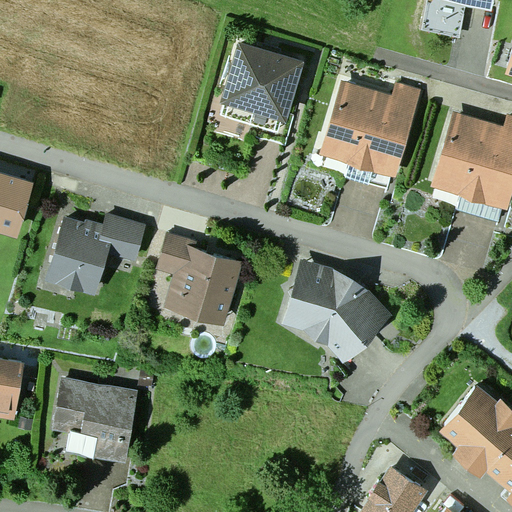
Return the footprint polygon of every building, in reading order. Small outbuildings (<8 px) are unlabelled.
[(446,0),(491,10),(493,0),(446,0)] [(239,41),(221,103),(224,104),(281,121),(287,123),(290,114),(304,61),(239,41)] [(341,80),(320,154),(350,163),(390,175),(396,176),(421,89),(396,82),(393,94),(341,80)] [(278,131),(281,121),(224,104),(221,114),(260,126),(278,131)] [(454,111),(431,186),(461,196),(503,208),(508,209),(511,194),(511,114),(508,113),(505,126),(454,111)] [(278,131),(260,126),(257,136),(284,144),(293,115),(290,114),(287,123),(281,121),(278,131)] [(386,188),(390,175),(350,163),(346,176),(386,188)] [(0,171),(0,232),(17,238),(34,182),(0,171)] [(499,221),(503,208),(461,196),(457,209),(499,221)] [(65,217),(46,282),(96,296),(109,254),(137,262),(148,225),(107,213),(104,224),(86,219),(85,223),(65,217)] [(174,274),(164,308),(224,326),(243,262),(195,248),(197,241),(167,232),(156,269),(174,274)] [(336,269),(302,258),(282,324),(304,330),(316,342),(328,346),(344,363),(368,346),(392,315),(370,291),(336,269)] [(25,363),(0,358),(0,417),(15,420),(25,363)] [(139,390),(60,376),(52,429),(69,432),(70,430),(98,437),(94,457),(126,463),(139,390)] [(498,401),(477,385),(439,431),(459,447),(452,455),(480,478),(486,470),(511,490),(511,492),(506,500),(511,504),(511,407),(500,398),(498,401)] [(93,460),(94,457),(98,437),(70,430),(69,432),(67,452),(93,460)] [(413,511),(428,491),(390,465),(360,511),(413,511)]
